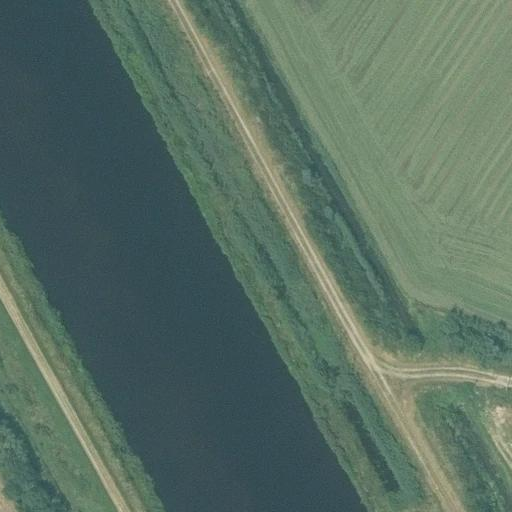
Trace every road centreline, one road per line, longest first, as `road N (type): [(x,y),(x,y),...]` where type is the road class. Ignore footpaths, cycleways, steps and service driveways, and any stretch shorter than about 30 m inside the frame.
road 1 (track): [(455,511),(175,0)]
road 2 (track): [(0,278),(130,511)]
